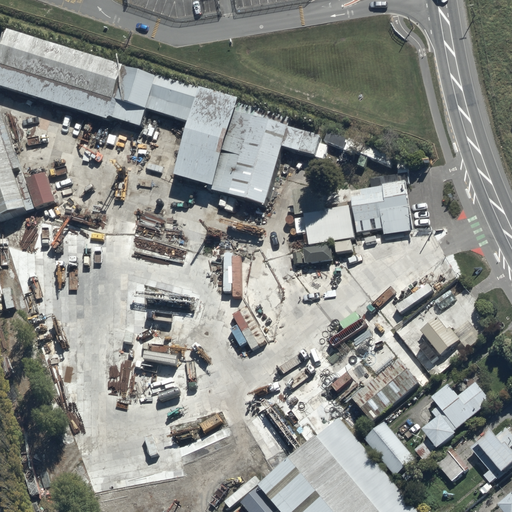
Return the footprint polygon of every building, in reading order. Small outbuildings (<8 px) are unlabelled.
[(148,97),(3,54),(0,65),(0,90),(138,131),(148,97)] [(285,139),(193,114),(174,180),(266,205),(285,139)] [(0,221),(25,214),(0,136),(0,221)] [(403,170),(347,180),(355,225),(381,220),(382,228),(413,223),(403,170)] [(344,195),(294,204),(300,236),(350,227),(344,195)] [(436,320),(421,333),(441,359),(461,342),(450,329),(446,332),(436,320)] [(373,425),(418,386),(398,363),(353,403),(373,425)] [(454,434),(491,405),(475,386),(458,399),(448,387),(431,400),(438,409),(431,415),(438,424),(424,435),(439,453),(457,438),(454,434)] [(416,511),(341,421),(257,490),(275,511),(416,511)] [(386,424),(365,442),(396,480),(417,463),(386,424)] [(495,489),(492,485),(511,469),(511,454),(510,451),(511,449),(511,436),(505,428),(473,452),(490,475),(485,478),(490,484),(478,493),(483,498),(495,489)] [(455,453),(438,467),(453,485),(470,470),(455,453)] [(511,511),(511,495),(497,509),(500,511),(511,511)]
